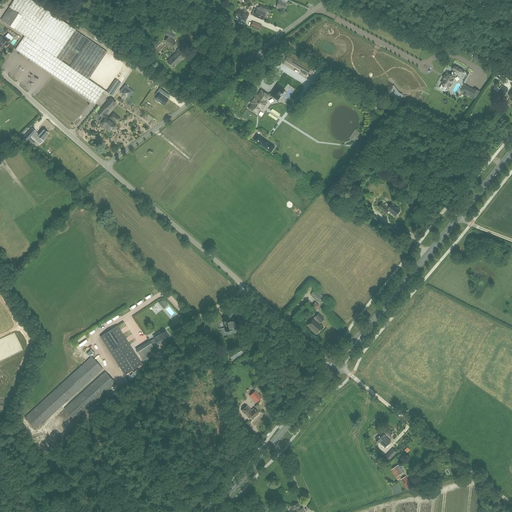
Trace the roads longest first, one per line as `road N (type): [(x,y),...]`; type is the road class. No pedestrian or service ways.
road 1 (unclassified): [(336,365),(105,165)]
road 2 (unclassified): [(105,165),(326,0)]
road 3 (secondary): [(336,365),(511,152)]
road 4 (unclassified): [(511,506),(336,365)]
road 5 (secondary): [(208,511),(336,365)]
road 6 (unclassified): [(105,165),(0,72)]
road 7 (unknown): [(244,286),(199,313),(162,293),(127,316)]
